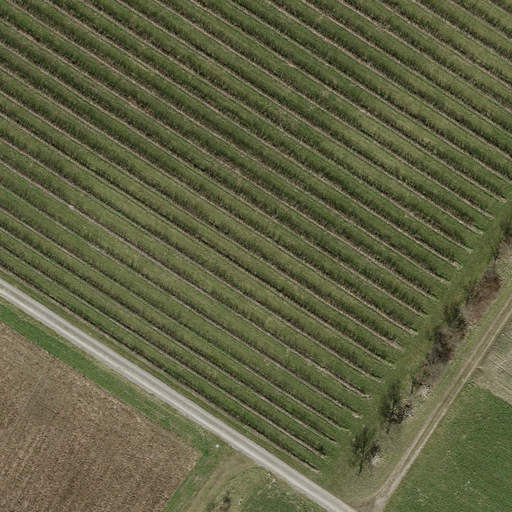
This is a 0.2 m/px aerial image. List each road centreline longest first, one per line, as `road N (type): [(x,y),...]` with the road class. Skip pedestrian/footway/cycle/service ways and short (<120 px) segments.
road 1 (track): [(0,286),(347,511)]
road 2 (track): [(511,298),(370,511)]
